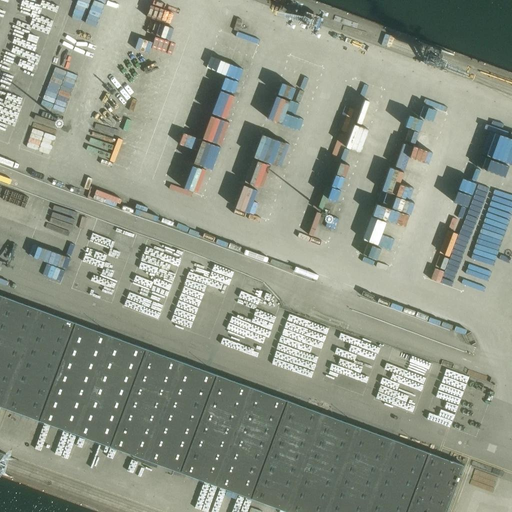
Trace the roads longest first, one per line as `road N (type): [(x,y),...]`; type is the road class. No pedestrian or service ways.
road 1 (unknown): [(511,458),(0,265)]
road 2 (unknown): [(396,73),(321,295)]
road 3 (unknown): [(123,213),(203,7)]
road 4 (unknown): [(123,213),(321,295)]
road 5 (unknown): [(396,73),(203,7)]
road 6 (unknown): [(321,295),(507,364)]
road 7 (unknown): [(0,439),(182,511)]
road 8 (unknown): [(511,220),(483,302),(490,337),(507,364)]
road 9 (unknown): [(0,166),(123,213)]
road 10 (unknown): [(511,113),(396,73)]
